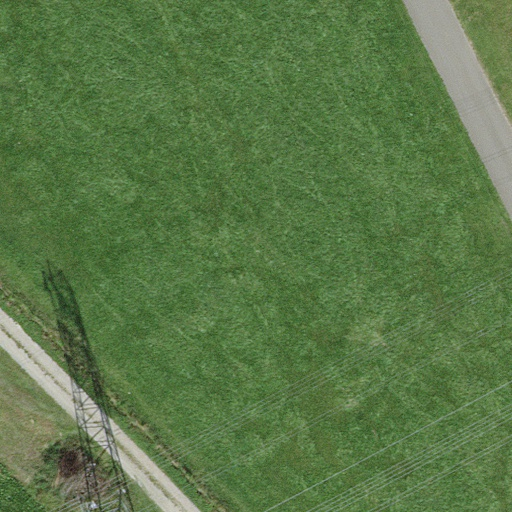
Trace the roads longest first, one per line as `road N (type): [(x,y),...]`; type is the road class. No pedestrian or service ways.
road 1 (track): [(176,511),(0,334)]
road 2 (unclassified): [(511,150),(440,0)]
